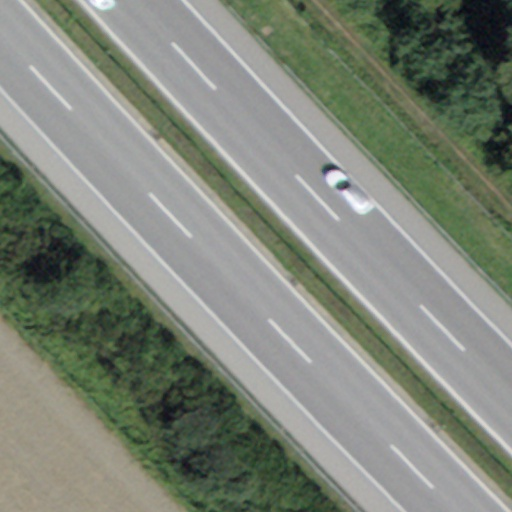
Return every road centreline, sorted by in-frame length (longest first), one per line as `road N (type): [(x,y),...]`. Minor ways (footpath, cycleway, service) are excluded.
road 1 (motorway): [(0,33),(456,511)]
road 2 (motorway): [(511,397),(128,0)]
road 3 (track): [(511,196),(323,0)]
